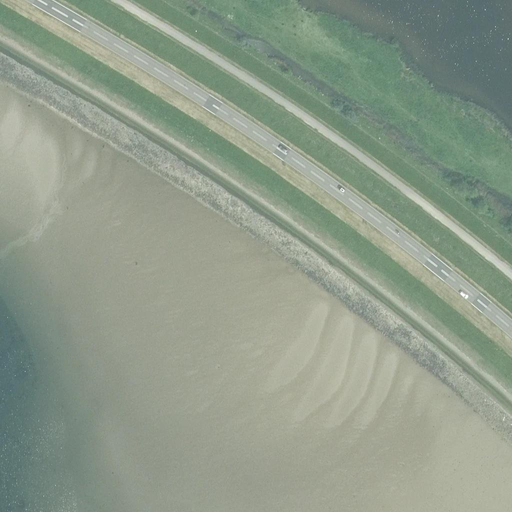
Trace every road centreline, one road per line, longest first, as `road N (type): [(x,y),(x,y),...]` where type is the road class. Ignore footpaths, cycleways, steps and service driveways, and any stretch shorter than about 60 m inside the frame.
road 1 (primary): [(511,329),(288,156),(36,0)]
road 2 (unclassified): [(511,274),(358,155),(117,0)]
